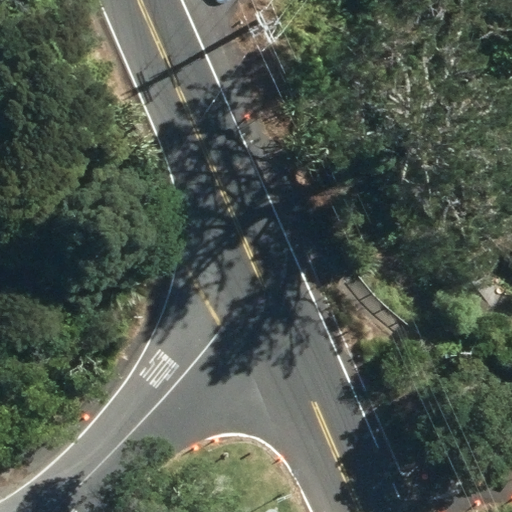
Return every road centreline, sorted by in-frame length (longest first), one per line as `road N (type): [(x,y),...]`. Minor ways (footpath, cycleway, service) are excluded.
road 1 (tertiary): [(271,306),(145,0)]
road 2 (tertiary): [(61,511),(214,333),(271,306)]
road 3 (tertiary): [(360,511),(271,306)]
